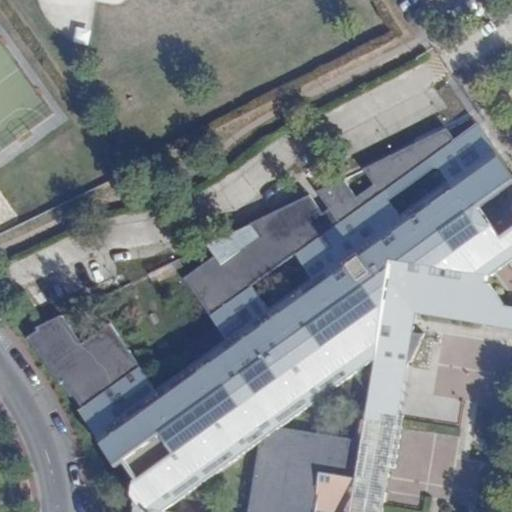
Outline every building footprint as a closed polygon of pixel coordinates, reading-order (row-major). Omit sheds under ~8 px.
[(471,117),(477,126),(504,165),(511,159),(511,158),(479,111),(471,117)] [(82,344),(62,317),(38,329),(39,332),(29,338),(62,384),(65,381),(85,408),(82,410),(115,457),(121,465),(128,461),(141,478),(138,496),(146,509),(136,507),(135,511),(315,511),(316,510),(326,511),(351,511),(363,442),(280,428),(355,374),(375,360),(370,395),(367,421),(382,423),(384,414),(399,416),(407,365),(413,332),(416,314),(445,319),(500,328),(503,306),(489,284),(486,283),(487,274),(491,276),(511,261),(511,231),(503,238),(481,207),(505,189),(500,182),(503,180),(501,177),(509,172),(504,165),(477,126),(454,143),(445,131),(395,155),(366,169),(376,185),(357,199),(343,181),(319,192),(331,210),(323,215),(309,197),(209,246),(217,257),(185,279),(229,341),(158,391),(111,325),(82,344)] [(511,184),(511,175),(509,172),(501,177),(503,180),(500,182),(505,189),(511,184)] [(511,261),(491,276),(487,274),(486,283),(489,284),(503,306),(511,307),(511,261)] [(511,307),(503,306),(500,328),(511,329),(511,307)] [(382,511),(383,509),(398,423),(399,416),(384,414),(382,423),(367,421),(363,442),(351,511),(382,511)] [(0,511),(13,511),(14,511),(0,492),(0,511)]
